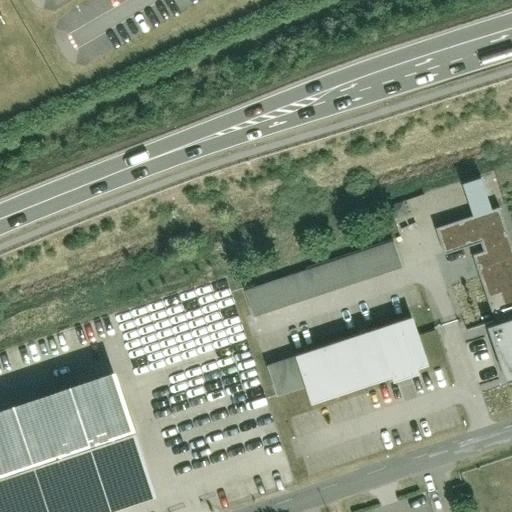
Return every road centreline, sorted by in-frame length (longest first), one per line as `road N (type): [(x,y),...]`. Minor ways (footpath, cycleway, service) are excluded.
road 1 (primary): [(511,33),(266,115),(0,222)]
road 2 (residential): [(269,511),(511,429)]
